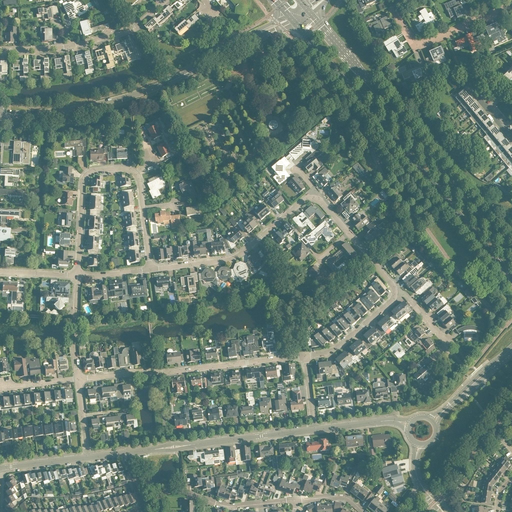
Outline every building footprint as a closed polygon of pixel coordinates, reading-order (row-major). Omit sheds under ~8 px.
[(183,2),(185,0),(178,0),(179,1),(174,4),(178,9),(185,3),(183,2)] [(362,8),(376,2),(375,0),(358,0),(360,4),(355,6),(359,14),(363,12),(362,8)] [(451,10),(448,11),(448,12),(449,13),(448,13),(449,15),(450,18),(456,15),(457,18),(465,15),(462,8),(461,6),(459,2),(456,3),(455,0),(448,3),(451,10)] [(73,14),(75,14),(76,14),(77,14),(79,15),(79,16),(79,17),(80,16),(86,12),(85,13),(82,7),(83,6),(83,5),(82,4),(81,3),(80,3),(80,2),(79,2),(78,2),(77,2),(76,2),(75,1),(71,3),(71,2),(67,3),(66,2),(62,4),(64,8),(67,14),(71,12),(73,17),(74,16),(73,14)] [(48,20),(49,19),(53,19),(52,15),(53,15),(52,13),(58,12),(57,8),(56,5),(49,7),(50,7),(50,9),(44,10),(44,9),(37,10),(38,15),(42,15),(43,20),(45,20),(45,21),(48,20)] [(159,26),(172,15),(166,8),(163,11),(167,16),(166,16),(164,18),(162,14),(156,19),(155,18),(145,27),(148,31),(149,31),(157,24),(159,26)] [(421,23),(415,26),(419,32),(430,26),(431,27),(436,25),(432,18),(432,17),(433,17),(431,13),(428,14),(425,9),(419,12),(421,15),(424,20),(425,22),(422,24),(421,23)] [(180,24),(174,29),(178,34),(187,27),(188,29),(199,20),(195,14),(186,22),(185,20),(180,24)] [(385,29),(391,26),(391,25),(387,17),(386,17),(380,20),(381,20),(378,22),(377,21),(368,25),(370,28),(372,33),(375,31),(377,34),(378,35),(382,33),(382,32),(383,32),(382,30),(384,28),(385,29)] [(101,31),(99,26),(89,29),(87,21),(80,23),(82,28),(83,31),(79,32),(81,37),(84,36),(88,35),(90,35),(91,34),(101,31)] [(497,23),(485,28),(489,37),(491,36),(494,42),(497,40),(498,40),(497,38),(500,37),(502,42),(506,40),(504,37),(505,37),(504,35),(505,34),(504,31),(503,32),(502,29),(501,29),(500,26),(499,27),(497,23)] [(13,43),(13,38),(16,38),(16,36),(16,28),(10,28),(9,28),(9,31),(9,34),(5,34),(5,43),(8,43),(13,43)] [(52,29),(47,29),(47,28),(40,28),(40,34),(43,34),(44,34),(44,38),(42,38),(42,42),(48,42),(48,41),(52,41),(52,39),(56,39),(56,32),(52,32),(52,29)] [(466,37),(455,42),(457,47),(468,42),(472,52),(477,50),(478,51),(483,49),(480,41),(476,43),(475,42),(475,43),(471,34),(466,36),(466,37)] [(122,43),(115,46),(117,52),(122,50),(123,52),(128,50),(128,51),(130,57),(127,58),(128,63),(136,60),(132,49),(131,44),(130,44),(129,42),(129,39),(124,41),(125,42),(122,43)] [(397,59),(403,55),(407,52),(403,45),(402,46),(398,40),(386,47),(389,52),(392,50),(397,59)] [(102,49),(95,51),(97,58),(102,56),(102,58),(107,57),(108,58),(109,64),(106,65),(107,69),(115,67),(112,56),(111,54),(111,51),(110,51),(109,46),(105,48),(105,49),(102,49)] [(429,52),(430,55),(434,62),(436,61),(441,59),(441,58),(440,57),(444,55),(441,47),(434,50),(429,52)] [(82,55),(75,56),(76,63),(81,61),(82,63),(87,62),(87,63),(89,69),(85,70),(86,75),(94,73),(91,61),(91,57),(90,57),(89,52),(85,53),(84,53),(85,54),(82,55)] [(62,58),(54,59),(55,66),(60,65),(61,67),(66,66),(66,68),(67,74),(63,74),(64,79),(72,78),(70,66),(70,61),(69,61),(69,56),(64,57),(64,58),(62,58)] [(41,60),(33,61),(34,67),(39,67),(39,69),(44,69),(44,70),(44,76),(40,76),(41,81),(49,81),(49,69),(49,64),(48,64),(48,59),(44,59),(44,60),(41,60)] [(20,61),(13,61),(13,68),(18,67),(18,69),(23,69),(23,70),(23,77),(20,77),(20,81),(28,81),(28,69),(28,65),(27,60),(23,60),(23,61),(20,61)] [(0,63),(0,74),(2,74),(2,70),(7,70),(9,69),(9,64),(7,64),(7,61),(0,61),(0,64),(0,63)] [(415,80),(427,75),(424,67),(416,71),(415,69),(402,74),(404,80),(414,76),(415,80)] [(508,85),(511,80),(511,78),(506,73),(501,78),(507,85),(508,85)] [(463,88),(461,89),(454,96),(461,104),(470,97),(469,97),(466,94),(467,93),(463,88)] [(461,104),(461,105),(466,110),(466,111),(475,103),(474,103),(472,100),(472,99),(470,97),(461,104)] [(466,111),(471,117),(480,109),(477,106),(477,105),(475,103),(466,111)] [(471,117),(476,123),(485,115),(485,116),(482,112),(480,109),(471,117)] [(476,123),(481,129),(491,121),(490,121),(490,122),(487,118),(488,118),(485,115),(476,123)] [(273,130),(278,126),(274,121),(268,125),(273,130)] [(481,129),(486,135),(496,127),(495,128),(492,124),(493,124),(491,121),(481,129)] [(160,127),(157,122),(155,123),(156,126),(149,130),(149,132),(151,135),(159,131),(157,128),(160,127)] [(488,144),(501,134),(501,133),(500,134),(497,131),(498,130),(496,127),(486,135),(483,138),(488,144)] [(159,131),(151,135),(152,139),(153,138),(154,140),(161,136),(163,139),(165,138),(161,130),(159,131)] [(494,150),(497,147),(506,140),(505,140),(502,137),(503,136),(501,134),(488,144),(494,150)] [(69,141),(65,141),(65,147),(75,147),(75,150),(73,150),(73,157),(78,157),(83,157),(82,147),(80,147),(80,144),(82,144),(82,140),(80,140),(69,141)] [(158,150),(159,153),(168,149),(166,145),(168,144),(166,140),(164,141),(165,144),(157,148),(158,149),(158,150)] [(295,149),(289,153),(290,155),(294,159),(295,160),(303,153),(303,152),(304,151),(307,151),(308,152),(310,151),(312,153),(312,154),(320,147),(322,145),(323,144),(323,143),(320,143),(320,144),(319,145),(315,140),(312,143),(310,143),(311,141),(303,140),(302,143),(301,143),(295,149)] [(499,156),(511,146),(510,146),(507,143),(508,142),(506,140),(497,147),(494,150),(499,156)] [(30,143),(14,142),(13,164),(29,165),(30,143)] [(504,162),(507,160),(511,155),(511,147),(511,146),(499,156),(504,162)] [(304,165),(303,166),(309,172),(309,171),(313,168),(316,171),(321,167),(318,164),(319,163),(315,158),(323,150),(320,147),(312,154),(311,155),(313,158),(308,162),(304,165)] [(127,159),(126,149),(116,150),(117,159),(127,159)] [(168,149),(159,153),(161,156),(162,156),(163,158),(170,154),(172,156),(174,155),(172,150),(169,152),(168,149)] [(98,161),(103,161),(103,150),(98,150),(98,151),(90,152),(90,160),(98,160),(98,161)] [(285,157),(272,168),(275,172),(274,173),(276,175),(273,178),(280,185),(282,183),(286,180),(287,179),(290,176),(289,177),(287,174),(287,173),(285,171),(285,168),(286,168),(290,164),(289,163),(286,158),(285,157)] [(357,163),(352,167),(364,181),(369,177),(365,172),(357,163)] [(71,174),(71,168),(64,168),(64,174),(63,174),(62,182),(73,183),(73,175),(71,174)] [(316,180),(323,188),(329,182),(324,176),(329,172),(325,168),(318,174),(320,177),(316,180)] [(8,171),(9,169),(5,169),(5,170),(0,170),(0,175),(4,176),(4,187),(12,187),(13,183),(8,183),(8,176),(18,177),(19,171),(8,171)] [(91,181),(91,182),(91,187),(93,188),(93,192),(96,192),(98,192),(98,188),(98,187),(102,187),(102,182),(111,182),(110,176),(107,176),(106,178),(103,178),(103,177),(97,177),(96,181),(91,181)] [(117,177),(118,180),(119,180),(120,187),(130,186),(130,180),(130,179),(128,179),(128,177),(127,177),(124,177),(124,176),(117,177)] [(156,198),(157,198),(157,197),(161,195),(158,189),(166,185),(162,177),(147,184),(151,191),(149,191),(153,199),(156,198)] [(300,182),(296,177),(289,183),(296,191),(296,190),(299,193),(302,191),(303,190),(305,188),(299,182),(300,182)] [(194,189),(189,180),(189,181),(190,182),(186,184),(185,183),(183,184),(183,183),(182,184),(179,186),(183,194),(188,191),(189,193),(188,194),(191,199),(197,197),(193,189),(194,189)] [(328,192),(328,193),(336,202),(343,196),(337,190),(335,187),(339,183),(337,180),(331,185),(334,188),(328,192)] [(280,196),(282,194),(278,189),(275,191),(274,189),(270,193),(279,204),(284,201),(280,196)] [(132,193),(132,190),(121,191),(123,201),(134,200),(134,198),(133,199),(132,193)] [(382,190),(379,193),(381,195),(382,194),(386,198),(388,197),(382,190)] [(345,201),(341,205),(345,208),(346,210),(347,211),(349,213),(349,214),(351,216),(361,208),(355,201),(353,202),(351,199),(354,196),(351,192),(343,199),(345,201)] [(61,205),(72,205),(72,193),(62,193),(61,205)] [(89,202),(89,204),(100,204),(101,194),(91,193),(91,197),(90,197),(90,202),(89,202)] [(270,193),(263,199),(264,200),(268,206),(271,204),(275,208),(276,209),(278,206),(279,204),(270,193)] [(123,201),(124,211),(134,210),(134,207),(134,206),(133,201),(134,201),(134,200),(123,201)] [(257,207),(259,209),(266,216),(270,212),(267,209),(270,207),(268,206),(264,200),(260,204),(262,206),(259,208),(257,206),(257,207)] [(200,201),(189,203),(189,208),(190,208),(186,209),(187,216),(200,214),(199,206),(202,206),(200,201)] [(100,214),(100,204),(89,204),(89,205),(90,205),(89,210),(90,210),(90,214),(100,214)] [(306,212),(303,214),(308,219),(316,213),(321,219),(325,216),(318,208),(318,209),(317,208),(316,208),(315,206),(313,208),(311,206),(305,211),(306,212)] [(0,216),(1,217),(0,224),(0,227),(7,227),(7,224),(7,220),(6,220),(6,217),(19,218),(19,213),(18,213),(18,211),(0,209),(0,216)] [(254,209),(250,212),(256,219),(258,217),(261,220),(266,216),(259,209),(256,211),(254,209)] [(68,214),(68,210),(59,210),(59,214),(62,214),(61,226),(70,227),(70,222),(71,222),(71,221),(70,221),(70,219),(71,219),(71,215),(68,214)] [(124,211),(125,221),(136,220),(136,219),(135,213),(134,213),(134,210),(124,211)] [(248,219),(246,221),(253,230),(254,230),(253,229),(258,225),(254,221),(256,219),(250,212),(249,211),(245,215),(248,219)] [(173,228),(178,227),(177,217),(171,218),(170,213),(165,214),(165,212),(160,212),(160,214),(155,215),(156,222),(157,222),(158,224),(164,223),(163,221),(171,220),(171,225),(173,224),(173,228)] [(88,223),(88,224),(99,224),(100,214),(90,214),(89,217),(89,223),(88,223)] [(308,219),(303,214),(301,216),(300,215),(296,218),(295,217),(292,220),(301,229),(304,227),(302,224),(305,222),(307,224),(312,230),(315,228),(308,219)] [(354,222),(353,223),(353,224),(359,230),(369,222),(363,215),(361,216),(359,214),(352,219),(354,222)] [(376,239),(381,234),(378,230),(377,230),(375,227),(377,225),(378,226),(383,222),(378,217),(367,227),(370,232),(364,238),(368,243),(374,238),(376,239)] [(234,227),(237,225),(237,224),(232,218),(229,221),(234,227)] [(125,221),(126,231),(136,230),(136,227),(136,226),(136,221),(136,220),(125,221)] [(237,225),(240,228),(242,226),(247,232),(248,233),(248,232),(249,234),(253,230),(246,221),(245,221),(246,221),(244,223),(241,220),(237,224),(237,225)] [(325,221),(308,236),(314,243),(317,240),(318,238),(317,238),(322,234),(325,239),(327,239),(328,237),(330,240),(332,238),(333,238),(333,237),(334,236),(334,235),(331,232),(332,231),(332,230),(331,229),(330,229),(329,229),(327,227),(329,226),(325,221)] [(285,230),(281,233),(285,239),(290,235),(289,234),(292,232),(293,233),(295,232),(287,223),(283,227),(285,230)] [(88,224),(88,225),(89,225),(88,231),(89,231),(89,234),(99,234),(102,235),(103,225),(99,224),(88,224)] [(27,228),(0,227),(0,226),(0,231),(0,232),(0,236),(0,240),(8,241),(9,232),(27,233),(27,228)] [(236,228),(232,232),(239,241),(244,237),(236,228)] [(126,231),(128,241),(139,240),(138,239),(137,233),(136,230),(126,231)] [(296,232),(299,236),(299,241),(300,242),(301,240),(304,238),(303,237),(300,233),(298,231),(298,230),(298,231),(296,232)] [(239,241),(232,232),(227,236),(228,237),(226,239),(231,249),(236,245),(234,244),(238,240),(239,241)] [(272,238),(272,239),(270,240),(277,247),(280,244),(280,245),(283,243),(282,242),(285,239),(281,233),(279,232),(276,234),(277,236),(276,237),(275,236),(273,238),(272,238)] [(63,246),(69,246),(70,234),(64,234),(64,233),(63,233),(62,234),(61,234),(60,234),(59,237),(58,237),(57,238),(56,240),(57,241),(57,242),(59,242),(59,245),(60,246),(61,246),(63,246)] [(87,243),(87,244),(98,245),(99,234),(89,234),(88,237),(88,243),(87,243)] [(220,243),(217,243),(218,253),(221,253),(223,253),(223,252),(225,252),(225,246),(228,245),(224,237),(220,239),(220,243)] [(208,239),(208,242),(209,247),(212,247),(212,254),(214,253),(215,254),(216,254),(217,253),(218,253),(217,243),(214,244),(214,241),(211,239),(208,239)] [(139,240),(128,241),(129,251),(139,250),(138,247),(139,247),(138,241),(139,241),(139,240)] [(181,247),(182,256),(183,258),(189,257),(188,256),(188,253),(191,253),(190,241),(189,241),(188,241),(187,242),(187,243),(187,244),(187,245),(187,246),(181,247)] [(194,252),(195,256),(201,256),(199,246),(196,247),(196,242),(190,242),(190,241),(191,253),(194,252)] [(202,246),(199,246),(201,256),(206,255),(206,250),(208,249),(209,251),(209,247),(208,242),(202,242),(202,246)] [(343,248),(333,256),(331,258),(334,262),(346,252),(352,259),(357,255),(347,243),(342,247),(343,248)] [(88,251),(88,254),(98,255),(98,245),(87,244),(87,245),(88,245),(87,251),(88,251)] [(295,254),(297,256),(298,257),(297,258),(301,262),(305,258),(305,257),(309,253),(302,244),(296,249),(298,252),(295,254)] [(183,258),(182,256),(181,247),(181,248),(178,248),(178,246),(172,247),(173,255),(173,254),(176,253),(177,259),(183,258)] [(4,257),(6,257),(6,264),(13,264),(13,257),(15,257),(15,251),(14,251),(14,247),(7,247),(7,251),(5,251),(4,257)] [(164,250),(164,256),(165,260),(171,259),(170,256),(170,254),(173,254),(173,255),(172,247),(167,248),(167,250),(164,250)] [(159,261),(165,260),(164,256),(164,250),(160,251),(160,249),(155,249),(156,256),(158,256),(159,261)] [(420,249),(417,252),(423,260),(426,257),(420,249)] [(52,264),(52,268),(58,269),(58,267),(68,267),(69,259),(66,259),(67,252),(60,252),(59,259),(58,259),(58,265),(57,265),(52,264)] [(129,256),(130,263),(140,262),(140,257),(140,255),(135,256),(134,252),(129,253),(127,253),(128,256),(129,256)] [(248,263),(245,264),(248,270),(249,270),(251,273),(252,272),(252,269),(258,270),(263,265),(263,261),(261,261),(261,259),(259,256),(258,255),(258,254),(253,254),(248,257),(248,263)] [(391,266),(394,270),(402,263),(401,263),(399,260),(401,259),(399,256),(396,254),(393,256),(388,260),(391,263),(389,264),(391,266)] [(88,260),(88,261),(88,266),(95,267),(95,266),(99,266),(99,259),(100,259),(101,256),(94,256),(94,260),(88,260)] [(402,263),(394,270),(395,270),(400,276),(406,271),(408,274),(412,270),(418,265),(415,262),(414,261),(409,266),(408,265),(407,265),(405,266),(402,263)] [(248,270),(245,264),(240,262),(235,265),(234,269),(231,270),(232,277),(233,281),(236,280),(237,278),(242,280),(247,277),(248,274),(246,273),(247,271),(248,270)] [(408,274),(404,277),(407,281),(404,283),(409,289),(411,288),(418,281),(413,276),(416,273),(417,274),(418,272),(422,269),(421,268),(418,265),(412,270),(408,274)] [(320,272),(315,266),(310,271),(314,276),(319,283),(325,278),(324,277),(328,275),(323,269),(320,272)] [(218,272),(215,272),(215,279),(216,279),(217,284),(219,284),(220,283),(219,279),(220,278),(223,281),(228,280),(230,277),(232,277),(231,270),(227,267),(221,268),(218,272)] [(216,279),(215,279),(215,272),(211,269),(205,270),(202,274),(198,274),(199,281),(204,280),(207,283),(212,282),(215,285),(217,284),(216,279)] [(197,273),(194,274),(190,274),(191,278),(188,278),(188,277),(181,278),(182,287),(183,287),(186,287),(189,286),(189,293),(196,292),(195,282),(198,282),(197,273)] [(157,284),(154,284),(155,292),(159,292),(159,288),(171,286),(171,284),(170,277),(157,279),(157,284)] [(378,278),(374,281),(376,284),(373,286),(372,285),(381,296),(384,293),(385,292),(386,292),(384,291),(387,289),(378,278)] [(134,285),(128,285),(130,299),(148,296),(146,279),(140,279),(140,286),(139,288),(137,287),(137,286),(135,286),(134,285)] [(424,285),(419,280),(418,281),(411,288),(415,293),(418,291),(421,294),(433,284),(431,281),(429,281),(424,285)] [(0,285),(3,286),(2,291),(12,291),(12,297),(17,297),(16,302),(23,302),(23,293),(17,293),(17,283),(0,281),(0,285)] [(111,291),(108,291),(109,298),(116,297),(116,293),(123,292),(123,296),(128,296),(128,295),(126,282),(122,283),(122,281),(115,282),(114,281),(110,281),(111,291)] [(53,286),(53,288),(53,290),(55,292),(55,294),(57,294),(57,297),(63,297),(63,293),(69,294),(69,285),(68,283),(58,283),(55,283),(55,284),(54,285),(53,286)] [(366,292),(366,293),(375,303),(379,300),(380,300),(380,299),(379,298),(381,296),(372,285),(368,289),(370,291),(367,294),(366,292)] [(107,300),(106,286),(99,287),(100,289),(96,290),(96,289),(94,289),(90,289),(90,290),(88,290),(89,301),(97,300),(101,299),(101,301),(107,300)] [(427,295),(422,299),(423,300),(422,301),(424,303),(424,302),(427,305),(428,305),(435,298),(430,293),(433,290),(431,287),(425,292),(427,295)] [(375,303),(366,293),(363,296),(365,298),(362,301),(360,298),(370,310),(373,308),(374,307),(373,305),(375,303)] [(435,298),(428,305),(432,310),(435,307),(437,306),(439,308),(443,304),(444,305),(447,302),(443,297),(441,299),(438,296),(435,298)] [(69,298),(53,297),(46,297),(46,302),(50,302),(52,301),(52,302),(53,301),(55,304),(53,306),(58,312),(64,306),(62,304),(65,302),(68,302),(69,298)] [(370,311),(370,310),(360,298),(356,302),(358,304),(355,307),(353,304),(363,316),(367,312),(366,311),(368,309),(370,311)] [(395,307),(404,317),(406,320),(410,316),(408,314),(412,312),(411,311),(413,309),(410,306),(408,308),(407,306),(406,305),(405,304),(404,302),(403,303),(401,305),(400,304),(398,305),(396,307),(395,307)] [(346,310),(348,313),(356,322),(359,319),(361,318),(359,317),(362,315),(363,316),(353,304),(349,307),(346,310)] [(447,305),(437,314),(439,316),(438,317),(440,319),(443,323),(450,317),(447,313),(450,310),(447,305)] [(400,320),(404,317),(395,307),(395,308),(393,310),(394,310),(392,312),(395,316),(393,318),(397,324),(400,321),(400,320)] [(353,325),(356,322),(348,313),(345,315),(343,313),(339,316),(349,328),(348,326),(350,324),(352,326),(353,325)] [(443,323),(442,323),(447,329),(449,327),(452,331),(460,324),(467,318),(464,315),(457,321),(455,318),(453,320),(450,317),(443,323)] [(336,319),(332,322),(342,334),(341,332),(343,330),(345,332),(349,328),(339,316),(341,318),(338,321),(336,319)] [(381,319),(390,329),(391,331),(398,325),(397,324),(393,318),(390,320),(387,317),(385,318),(384,317),(382,319),(381,319)] [(386,332),(390,329),(381,319),(381,320),(379,321),(380,322),(378,324),(381,328),(379,330),(383,336),(386,333),(386,332)] [(339,337),(342,334),(332,322),(334,324),(331,327),(329,324),(325,328),(326,329),(334,338),(337,336),(338,338),(339,337)] [(417,340),(419,343),(426,337),(424,334),(425,334),(420,328),(418,329),(416,326),(409,332),(412,335),(411,335),(411,336),(411,337),(412,337),(412,338),(413,339),(414,340),(415,340),(415,341),(416,341),(417,340)] [(459,329),(456,331),(459,335),(461,333),(463,332),(464,332),(464,334),(464,340),(464,341),(468,341),(468,338),(477,338),(477,332),(479,333),(481,329),(478,328),(475,327),(472,326),(471,326),(468,326),(466,327),(464,327),(463,327),(462,328),(459,329)] [(321,329),(317,332),(318,333),(326,343),(329,341),(330,342),(331,341),(334,338),(326,329),(323,331),(321,329)] [(367,331),(376,341),(380,337),(380,338),(383,336),(379,330),(376,332),(373,329),(371,330),(370,329),(368,331),(367,331)] [(372,344),(376,341),(367,331),(365,333),(366,334),(364,336),(367,340),(365,342),(369,348),(372,345),(372,344)] [(262,339),(262,343),(261,344),(263,345),(263,348),(269,348),(270,353),(276,352),(275,343),(276,342),(275,341),(273,332),(267,333),(268,339),(262,339)] [(323,346),(326,343),(318,333),(314,337),(316,340),(308,341),(308,346),(311,346),(312,348),(316,347),(317,347),(318,347),(319,346),(320,346),(321,345),(322,347),(323,346)] [(242,343),(242,344),(242,345),(243,346),(243,347),(244,347),(245,347),(246,351),(243,352),(244,356),(251,355),(253,355),(253,352),(259,351),(258,340),(258,338),(257,337),(253,337),(253,336),(247,337),(247,341),(244,341),(244,342),(243,342),(242,343)] [(205,351),(206,359),(218,358),(217,350),(221,349),(219,337),(215,337),(216,347),(212,348),(212,350),(205,351)] [(428,339),(426,337),(419,343),(421,345),(422,344),(427,350),(425,352),(428,355),(435,349),(433,345),(434,344),(429,338),(428,339)] [(236,350),(240,349),(239,340),(231,341),(232,349),(229,349),(229,348),(228,349),(225,349),(225,354),(229,354),(229,358),(237,357),(236,350)] [(353,343),(362,353),(364,355),(368,352),(366,350),(369,348),(365,342),(362,344),(359,341),(357,342),(356,341),(354,343),(353,343)] [(358,356),(362,353),(353,343),(351,345),(352,346),(350,348),(353,352),(351,354),(355,360),(358,357),(358,356)] [(118,355),(120,367),(129,366),(128,364),(131,364),(129,350),(129,348),(124,348),(123,350),(122,351),(123,351),(122,352),(122,354),(118,355)] [(167,356),(167,357),(167,360),(168,360),(168,363),(169,363),(169,364),(172,364),(173,363),(178,362),(178,363),(181,363),(181,362),(184,361),(183,354),(180,355),(180,353),(173,354),(173,353),(173,351),(173,350),(172,349),(170,349),(169,349),(168,350),(167,350),(167,352),(167,353),(167,354),(167,355),(167,356)] [(193,352),(186,353),(188,363),(195,362),(195,360),(200,360),(199,349),(193,350),(193,352)] [(136,350),(129,350),(131,364),(131,365),(131,364),(134,363),(134,366),(142,365),(140,352),(136,353),(136,350)] [(339,355),(348,365),(352,361),(353,363),(354,364),(357,362),(355,360),(351,354),(348,356),(345,352),(343,354),(342,353),(340,355),(339,355)] [(90,369),(95,369),(94,359),(94,353),(91,353),(90,355),(90,359),(83,360),(85,371),(90,370),(90,369)] [(107,360),(106,360),(106,353),(100,353),(100,357),(99,357),(99,356),(99,355),(98,355),(98,354),(97,353),(96,353),(95,353),(94,353),(94,359),(95,369),(103,368),(102,361),(107,360)] [(56,360),(57,370),(57,373),(61,373),(60,371),(64,371),(64,372),(65,372),(66,373),(67,373),(68,372),(69,371),(69,370),(68,360),(67,360),(67,357),(67,355),(63,356),(63,361),(59,361),(58,355),(55,356),(56,360)] [(336,367),(339,374),(340,377),(341,379),(345,375),(345,369),(344,368),(348,365),(339,355),(337,357),(338,358),(336,360),(339,364),(336,367)] [(114,367),(116,367),(115,359),(114,356),(111,356),(111,359),(106,360),(107,360),(108,369),(114,368),(114,367)] [(421,370),(414,376),(417,380),(418,380),(418,381),(419,381),(420,381),(421,381),(422,381),(423,380),(425,383),(429,380),(430,381),(435,376),(433,375),(434,373),(431,373),(429,369),(427,367),(433,362),(429,357),(425,360),(424,358),(419,362),(423,367),(420,369),(421,370)] [(25,358),(25,359),(26,367),(29,367),(30,376),(40,374),(38,359),(30,360),(30,358),(25,358)] [(26,367),(25,359),(18,360),(18,361),(14,362),(15,371),(19,371),(20,377),(27,376),(26,367)] [(44,367),(45,376),(54,375),(54,371),(57,370),(56,360),(51,361),(51,365),(48,366),(48,364),(47,363),(44,363),(43,364),(44,367)] [(0,373),(6,372),(9,372),(9,371),(10,371),(9,365),(6,365),(5,363),(5,361),(0,362),(0,373)] [(320,369),(316,369),(317,379),(321,379),(321,375),(326,374),(325,361),(324,361),(324,362),(322,362),(322,364),(319,364),(320,369)] [(325,361),(326,374),(331,373),(332,375),(335,374),(339,374),(336,367),(331,367),(331,362),(328,363),(328,361),(325,362),(325,361)] [(283,374),(284,381),(291,380),(291,376),(295,376),(294,370),(295,370),(295,365),(290,366),(290,365),(289,365),(289,366),(285,367),(286,374),(283,374)] [(280,376),(280,370),(277,371),(276,367),(273,367),(273,368),(265,369),(266,378),(271,377),(271,379),(274,379),(274,378),(277,377),(280,376)] [(264,382),(263,373),(259,373),(259,369),(247,370),(248,379),(259,378),(260,382),(264,382)] [(230,378),(225,379),(226,385),(227,385),(230,385),(231,385),(230,383),(237,382),(237,381),(241,381),(239,371),(232,372),(233,379),(230,380),(230,378)] [(211,378),(207,378),(208,387),(212,386),(212,385),(212,383),(221,382),(221,384),(221,385),(224,384),(223,378),(220,378),(220,374),(211,375),(211,378)] [(405,382),(406,382),(405,375),(394,376),(395,381),(390,382),(391,387),(403,386),(403,387),(405,386),(405,382)] [(207,387),(206,378),(203,379),(201,379),(201,377),(191,378),(192,385),(202,384),(202,388),(207,387)] [(185,387),(184,378),(173,380),(174,388),(175,393),(179,393),(178,387),(185,387)] [(374,388),(376,399),(388,397),(386,388),(390,387),(389,380),(385,381),(386,383),(384,384),(384,383),(383,382),(381,382),(380,382),(377,382),(377,383),(374,383),(373,385),(374,388)] [(115,387),(108,388),(110,397),(117,397),(117,399),(117,400),(119,399),(119,402),(121,402),(119,384),(118,384),(115,385),(115,387)] [(119,384),(121,402),(122,401),(122,399),(124,399),(124,402),(131,401),(130,391),(130,385),(124,386),(122,386),(122,384),(119,384)] [(110,397),(108,388),(101,389),(101,386),(98,387),(98,386),(98,387),(100,401),(103,401),(103,398),(110,397)] [(318,398),(319,407),(330,406),(331,406),(332,409),(336,408),(333,386),(328,386),(329,395),(328,395),(328,397),(318,398)] [(100,401),(98,387),(97,387),(94,387),(95,390),(87,391),(88,396),(89,396),(89,400),(96,399),(96,402),(100,401)] [(54,389),(50,389),(51,392),(52,402),(52,404),(56,403),(55,401),(62,400),(62,402),(61,388),(60,388),(61,391),(54,392),(54,389)] [(61,388),(62,402),(66,402),(65,400),(72,399),(71,390),(64,391),(64,388),(61,388)] [(276,406),(273,407),(274,413),(281,412),(287,412),(285,398),(287,398),(286,388),(284,388),(280,389),(280,391),(278,392),(279,402),(276,402),(276,406)] [(44,390),(40,391),(40,394),(42,405),(45,405),(45,403),(52,402),(51,392),(44,393),(44,390)] [(366,403),(370,402),(369,390),(362,391),(363,392),(356,393),(357,402),(366,401),(366,403)] [(33,391),(30,392),(30,395),(32,406),(35,406),(35,404),(42,403),(40,394),(34,394),(33,391)] [(301,400),(300,391),(293,392),(295,403),(291,403),(291,409),(292,410),(292,411),(295,410),(296,410),(296,409),(299,408),(299,410),(304,409),(303,404),(302,404),(302,402),(303,402),(302,400),(301,400)] [(240,409),(241,413),(241,416),(246,416),(246,417),(246,416),(249,416),(253,416),(253,415),(256,415),(253,392),(249,393),(249,399),(248,399),(249,407),(244,408),(244,407),(243,407),(241,407),(240,408),(240,409)] [(13,394),(9,394),(11,409),(21,407),(20,393),(20,396),(13,397),(13,394)] [(23,393),(20,393),(20,396),(21,407),(32,406),(30,395),(24,396),(23,393)] [(1,410),(11,409),(9,394),(10,397),(3,398),(3,395),(0,395),(0,401),(1,408),(1,410)] [(345,404),(351,403),(350,394),(337,396),(338,405),(345,404)] [(268,406),(271,405),(270,398),(263,399),(263,403),(260,403),(261,413),(265,413),(265,414),(268,413),(268,408),(269,408),(268,406)] [(233,415),(239,414),(238,405),(225,406),(226,417),(233,416),(233,415)] [(187,424),(190,423),(189,408),(184,408),(185,415),(174,416),(171,416),(172,421),(175,420),(176,427),(187,425),(187,424)] [(220,418),(223,417),(222,408),(218,408),(218,409),(214,410),(215,411),(208,411),(209,421),(215,420),(214,420),(220,419),(220,418)] [(200,422),(207,422),(206,411),(202,411),(202,409),(198,410),(198,411),(192,411),(192,415),(193,415),(194,418),(193,418),(193,419),(194,419),(194,421),(200,421),(200,422)] [(120,422),(123,422),(122,413),(119,414),(119,417),(112,418),(113,427),(121,426),(120,422)] [(126,413),(122,413),(123,422),(126,421),(127,425),(134,425),(133,421),(134,421),(133,415),(126,416),(126,413)] [(105,415),(101,416),(102,424),(106,424),(106,428),(107,431),(113,430),(112,427),(113,427),(112,418),(105,418),(105,415)] [(99,425),(102,424),(101,416),(98,416),(98,419),(91,420),(92,426),(93,430),(100,429),(99,425)] [(68,421),(65,422),(66,436),(70,435),(70,433),(76,432),(75,422),(68,423),(68,421)] [(61,437),(61,434),(63,433),(63,436),(66,436),(65,422),(61,422),(62,424),(55,425),(56,437),(61,437)] [(53,438),(56,437),(55,425),(55,423),(51,423),(51,425),(45,426),(46,435),(52,435),(53,438)] [(34,427),(36,440),(41,439),(40,436),(42,436),(43,444),(47,444),(46,438),(46,435),(45,426),(44,424),(41,425),(41,427),(34,427)] [(34,425),(24,427),(26,441),(25,438),(32,437),(32,440),(36,440),(34,427),(34,425)] [(11,426),(3,427),(4,431),(5,443),(10,442),(10,440),(12,440),(12,445),(16,445),(15,439),(14,430),(14,428),(11,428),(11,426)] [(14,430),(15,439),(22,438),(22,441),(26,441),(24,427),(20,427),(21,429),(14,430)] [(363,445),(362,435),(346,437),(347,447),(351,446),(351,444),(359,443),(359,445),(363,445)] [(385,446),(391,445),(389,435),(384,436),(384,435),(373,436),(374,447),(378,446),(378,445),(385,444),(385,446)] [(311,443),(307,444),(308,451),(312,451),(312,449),(320,448),(320,451),(331,450),(330,445),(328,445),(327,440),(326,440),(325,439),(322,440),(321,440),(319,441),(319,443),(311,444),(311,443)] [(284,446),(283,446),(279,446),(280,454),(284,454),(284,452),(294,451),(293,444),(286,445),(286,447),(284,447),(284,446)] [(242,450),(238,450),(239,465),(243,464),(242,461),(251,460),(249,447),(241,448),(242,450)] [(262,447),(255,448),(255,453),(256,453),(257,457),(262,456),(262,458),(265,457),(264,456),(273,454),(273,448),(264,449),(262,449),(262,447)] [(236,465),(239,465),(238,450),(234,451),(233,449),(226,449),(228,463),(236,462),(236,465)] [(216,453),(212,453),(213,465),(221,464),(220,460),(225,460),(223,450),(219,450),(219,451),(216,451),(216,453)] [(189,456),(187,458),(189,459),(194,459),(194,458),(197,458),(200,458),(201,463),(205,462),(206,466),(213,465),(212,453),(208,454),(207,452),(204,452),(197,453),(197,456),(194,456),(194,455),(193,455),(189,456)] [(503,458),(499,463),(500,464),(507,469),(510,465),(508,463),(509,462),(505,457),(503,459),(503,458)] [(118,473),(115,463),(115,464),(112,465),(111,463),(109,464),(112,474),(117,472),(118,473)] [(115,463),(118,473),(124,471),(121,463),(117,465),(117,463),(115,463)] [(112,474),(109,464),(109,465),(106,466),(105,464),(103,465),(106,475),(106,476),(106,477),(112,475),(112,474)] [(505,472),(507,469),(500,464),(496,468),(505,475),(506,473),(505,472)] [(100,475),(97,465),(96,466),(97,466),(93,467),(93,466),(90,466),(91,467),(88,468),(90,473),(92,478),(93,479),(100,477),(100,475)] [(106,475),(103,465),(102,465),(103,466),(99,467),(99,465),(97,465),(100,475),(100,477),(100,478),(106,476),(106,475)] [(399,474),(396,465),(382,469),(385,479),(391,477),(393,484),(403,482),(401,474),(399,474)] [(79,467),(77,468),(80,478),(85,476),(85,475),(88,474),(86,468),(83,469),(83,468),(79,469),(79,467)] [(67,469),(65,469),(67,478),(68,481),(74,479),(73,478),(74,478),(71,468),(70,469),(71,469),(67,470),(67,469)] [(80,479),(80,478),(77,468),(76,468),(77,469),(73,470),(73,468),(71,468),(74,478),(73,478),(74,479),(74,481),(80,479)] [(279,475),(278,478),(283,477),(283,473),(289,472),(288,468),(282,469),(281,469),(278,469),(279,475)] [(503,477),(505,475),(496,468),(493,473),(500,478),(502,476),(503,477)] [(60,469),(55,471),(58,480),(60,485),(63,484),(62,480),(67,478),(65,469),(64,469),(65,470),(61,471),(61,469),(60,469)] [(48,471),(46,472),(49,481),(55,480),(55,481),(58,480),(55,471),(56,472),(53,473),(52,472),(49,473),(48,471)] [(36,472),(34,473),(37,483),(43,481),(43,482),(40,472),(40,473),(37,474),(36,472)] [(42,472),(40,472),(43,482),(44,485),(49,483),(49,481),(46,472),(43,474),(42,472)] [(30,473),(28,474),(31,484),(37,482),(37,483),(34,473),(34,474),(31,475),(30,473)] [(496,483),(500,478),(493,473),(489,477),(496,483)] [(31,484),(28,474),(28,475),(25,476),(24,474),(22,475),(25,484),(30,483),(31,484)] [(203,490),(202,479),(197,479),(197,475),(190,476),(191,483),(194,482),(195,487),(203,487),(203,490)] [(303,479),(301,485),(301,484),(304,485),(304,486),(305,487),(304,490),(311,493),(314,483),(311,481),(311,480),(308,479),(309,477),(304,475),(303,479)] [(314,483),(311,493),(312,490),(319,492),(320,491),(320,489),(321,485),(326,486),(329,477),(327,476),(324,475),(323,480),(320,479),(319,481),(315,480),(314,483)] [(330,486),(338,488),(341,478),(340,481),(337,479),(338,476),(334,475),(330,486)] [(266,485),(263,494),(269,496),(270,492),(274,493),(277,487),(275,485),(278,477),(274,476),(272,480),(274,481),(273,485),(267,483),(266,485)] [(341,478),(338,488),(339,485),(346,488),(350,477),(346,476),(345,479),(341,478)] [(16,481),(12,477),(8,480),(9,483),(6,485),(8,488),(6,489),(8,491),(6,492),(14,487),(16,485),(14,482),(16,481)] [(213,477),(202,479),(203,490),(207,490),(207,492),(211,491),(211,488),(215,488),(213,477)] [(351,492),(356,496),(363,488),(364,486),(362,483),(363,482),(360,480),(355,477),(352,483),(356,486),(351,492)] [(493,487),(496,483),(489,477),(486,481),(484,480),(482,483),(493,487)] [(289,484),(286,493),(293,495),(295,487),(300,489),(301,485),(303,479),(298,478),(297,482),(290,479),(289,484)] [(279,491),(286,493),(289,484),(286,483),(286,480),(282,479),(279,491)] [(218,494),(217,496),(223,498),(227,487),(221,484),(220,481),(216,482),(217,488),(215,493),(218,494)] [(251,481),(249,489),(251,490),(250,495),(256,497),(256,496),(257,492),(259,488),(256,487),(257,484),(254,483),(254,482),(251,481)] [(262,498),(263,494),(266,485),(260,483),(259,488),(257,492),(260,493),(259,497),(262,498)] [(492,487),(493,487),(482,483),(481,486),(483,486),(483,492),(492,493),(492,487)] [(239,489),(236,497),(242,499),(245,491),(245,489),(244,489),(245,487),(240,485),(239,489)] [(379,494),(384,488),(381,485),(376,492),(379,494)] [(363,488),(356,496),(363,501),(365,499),(368,501),(373,495),(372,494),(370,492),(369,493),(370,490),(364,486),(363,488)] [(5,500),(12,495),(12,496),(18,492),(14,487),(6,492),(8,495),(6,497),(7,499),(5,500)] [(227,487),(223,498),(229,500),(230,498),(233,488),(227,487)] [(230,498),(235,500),(239,489),(233,487),(230,498)] [(136,502),(132,494),(127,496),(126,495),(130,505),(136,502)] [(388,496),(394,502),(396,499),(390,494),(388,496)] [(12,495),(5,500),(7,503),(5,504),(6,506),(5,508),(11,503),(12,503),(15,500),(12,496),(12,495)] [(109,495),(104,498),(105,500),(105,501),(108,509),(109,510),(114,508),(110,500),(111,500),(109,495)] [(121,496),(125,506),(126,507),(128,506),(128,505),(130,504),(130,505),(126,495),(121,497),(121,496)] [(121,496),(116,499),(120,507),(124,505),(125,506),(121,496)] [(368,508),(374,511),(375,511),(384,502),(377,497),(368,508)] [(115,498),(111,500),(110,500),(114,508),(115,511),(118,510),(118,509),(120,508),(119,507),(120,507),(116,499),(115,498)] [(91,504),(91,505),(94,511),(100,511),(103,511),(100,502),(99,503),(98,499),(95,500),(95,502),(91,504)] [(187,499),(181,499),(181,502),(183,502),(183,506),(186,506),(186,510),(195,510),(195,502),(187,502),(187,499)] [(105,500),(100,502),(103,511),(108,509),(105,501),(105,500)] [(384,502),(375,511),(386,511),(390,507),(384,502)] [(5,511),(13,511),(12,510),(14,509),(15,508),(12,503),(11,503),(5,508),(7,511),(5,511)]
